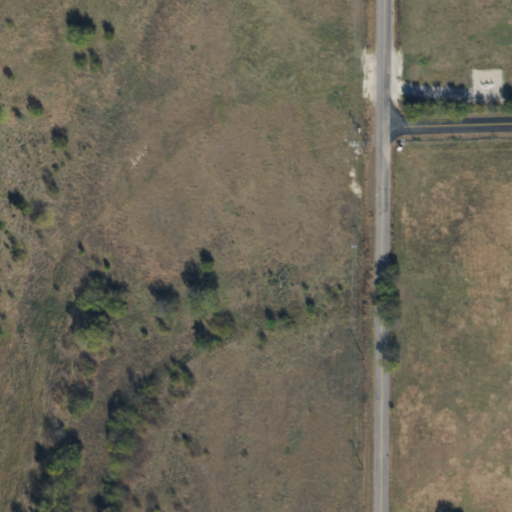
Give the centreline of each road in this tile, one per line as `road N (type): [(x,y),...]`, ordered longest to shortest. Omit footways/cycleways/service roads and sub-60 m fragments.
road 1 (residential): [(377,511),(384,0)]
road 2 (residential): [(385,128),(511,125)]
